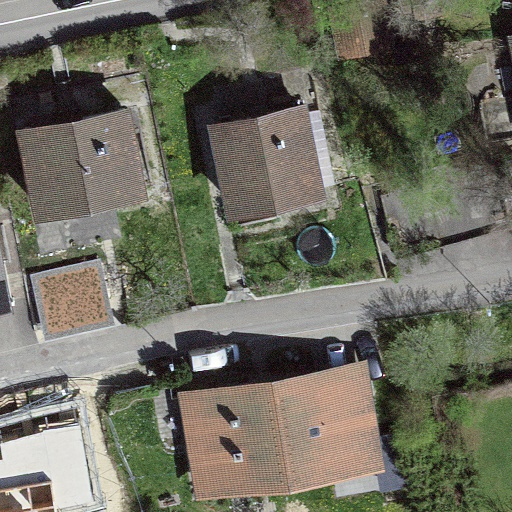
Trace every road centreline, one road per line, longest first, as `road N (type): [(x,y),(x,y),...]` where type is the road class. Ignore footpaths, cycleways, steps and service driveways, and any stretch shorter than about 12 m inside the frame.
road 1 (residential): [(0,379),(511,286)]
road 2 (residential): [(129,0),(0,27)]
